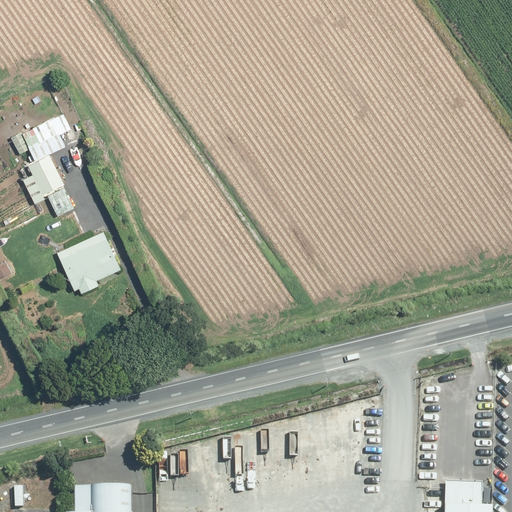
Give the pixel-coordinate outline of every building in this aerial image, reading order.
[(22,132),(12,137),(20,155),(30,150),(36,161),(66,146),(61,135),(72,129),(64,113),(23,133),(22,132)] [(31,163),(46,197),(64,187),(50,155),(31,163)] [(48,196),(59,217),(75,208),(64,188),(48,196)] [(58,253),(75,291),(79,289),(81,294),(100,285),(98,281),(122,269),(104,231),(58,253)] [(445,506),(446,506),(446,511),(494,511),(494,508),(483,507),(483,483),(446,481),(445,506)] [(128,511),(128,484),(77,485),(77,511),(128,511)] [(23,485),(3,485),(3,508),(23,508),(23,485)]
